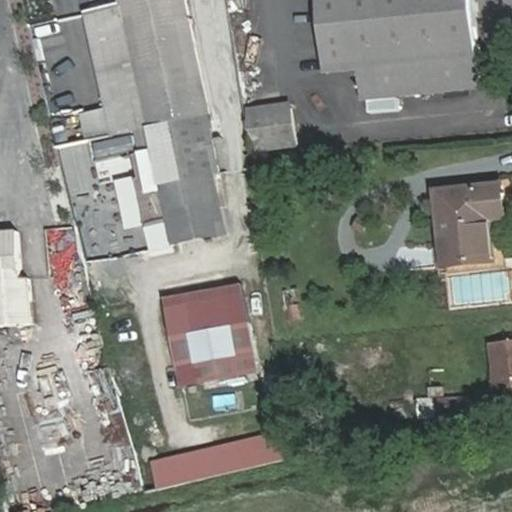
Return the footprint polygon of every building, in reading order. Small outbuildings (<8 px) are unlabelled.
[(159,185),(214,174),(209,146),(214,145),(184,0),(120,0),(122,7),(86,15),(116,135),(136,131),(140,152),(152,150),(159,185)] [(471,0),(319,0),(327,75),(357,73),(360,103),(480,90),(471,0)] [(296,105),(248,113),(255,150),(301,145),(296,105)] [(110,147),(64,149),(65,165),(111,163),(110,147)] [(159,185),(172,247),(214,238),(227,236),(214,174),(159,185)] [(491,263),(487,223),(486,210),(504,208),(501,185),(437,192),(444,267),(491,263)] [(486,210),(487,223),(505,221),(504,208),(486,210)] [(0,324),(35,321),(30,276),(23,277),(18,229),(0,231),(0,324)] [(172,247),(191,341),(233,333),(214,238),(172,247)] [(246,284),(255,328),(269,325),(261,282),(246,284)] [(135,326),(120,329),(123,347),(138,344),(135,326)] [(237,356),(233,333),(191,341),(196,365),(237,356)] [(511,399),(511,342),(492,344),(496,401),(511,399)] [(479,395),(420,395),(420,418),(479,418),(479,395)] [(153,459),(158,489),(288,464),(282,434),(153,459)]
